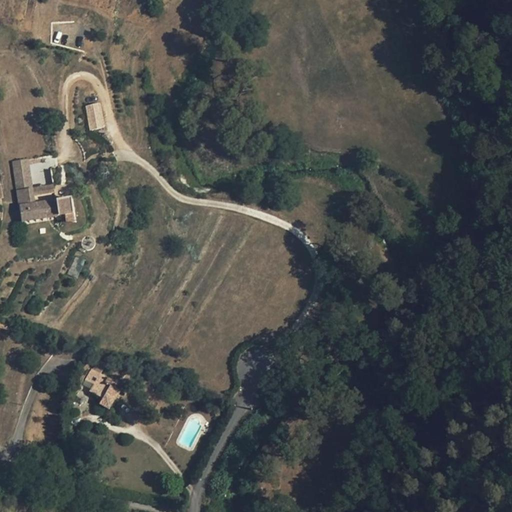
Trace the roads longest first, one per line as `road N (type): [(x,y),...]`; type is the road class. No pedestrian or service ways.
road 1 (residential): [(195,511),(199,488),(260,370),(319,293),(318,261),(280,223),(175,194),(122,148),(89,76),(72,76),(64,90),(60,158)]
road 2 (unknown): [(29,403),(39,375),(57,362),(64,368),(51,460),(60,480),(106,499),(195,510)]
